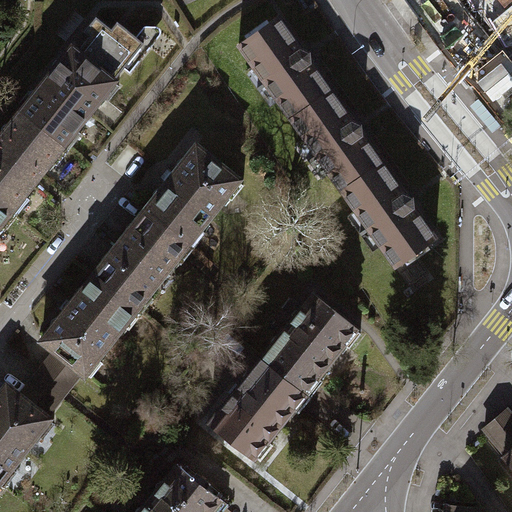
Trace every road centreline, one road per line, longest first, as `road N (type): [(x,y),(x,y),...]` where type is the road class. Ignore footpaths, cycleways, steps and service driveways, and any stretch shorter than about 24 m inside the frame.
road 1 (residential): [(357,0),(511,199)]
road 2 (residential): [(511,310),(366,493)]
road 3 (residential): [(0,335),(96,201)]
